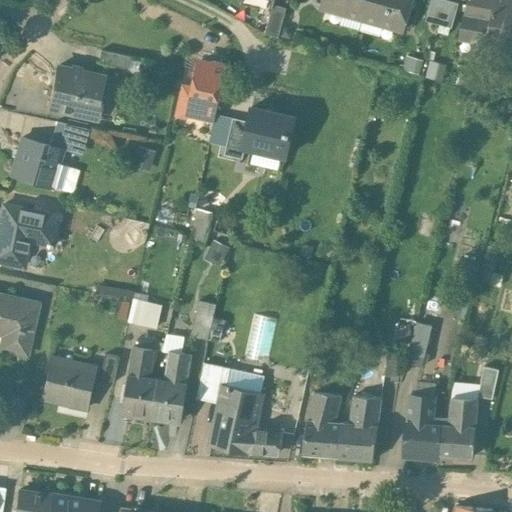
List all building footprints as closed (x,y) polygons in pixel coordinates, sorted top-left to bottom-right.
[(367,0),(329,0),(327,9),(362,19),(367,0)] [(411,0),(367,0),(362,19),(403,30),(411,0)] [(445,0),(431,0),(426,21),(438,24),(445,0)] [(458,3),(446,0),(445,0),(438,24),(451,28),(458,3)] [(511,0),(468,0),(461,39),(488,44),(489,40),(511,44),(511,0)] [(286,10),(274,6),(266,34),(278,38),(286,10)] [(131,56),(102,50),(99,64),(128,70),(131,56)] [(226,67),(199,61),(197,63),(194,76),(195,78),(193,87),(188,108),(195,110),(216,114),(226,67)] [(446,66),(430,61),(425,78),(442,82),(446,66)] [(106,78),(57,68),(49,109),(97,119),(106,78)] [(182,84),(175,115),(186,118),(194,113),(195,110),(188,108),(193,87),(182,84)] [(293,118),(251,109),(248,122),(243,146),(244,147),(245,147),(246,145),(283,153),(283,155),(285,156),(293,118)] [(248,122),(232,119),(224,154),(241,157),(244,147),(243,146),(248,122)] [(86,128),(56,122),(51,142),(80,150),(86,128)] [(63,150),(22,138),(11,175),(61,189),(68,166),(59,163),(63,150)] [(133,163),(149,168),(155,148),(138,143),(133,163)] [(58,216),(3,205),(0,221),(0,261),(24,267),(29,240),(47,244),(47,247),(50,247),(50,245),(53,245),(58,216)] [(188,235),(203,239),(211,210),(196,206),(188,235)] [(235,218),(216,214),(212,231),(230,236),(235,218)] [(219,264),(228,244),(213,237),(204,257),(219,264)] [(38,303),(0,294),(0,334),(3,335),(0,348),(26,355),(38,303)] [(126,318),(155,326),(161,303),(132,295),(126,318)] [(214,312),(197,308),(191,335),(208,339),(213,319),(214,312)] [(278,320),(253,315),(245,357),(270,362),(278,320)] [(223,321),(213,319),(208,339),(218,342),(223,321)] [(432,326),(417,322),(407,363),(422,367),(432,326)] [(133,346),(123,410),(152,415),(157,379),(150,378),(155,350),(133,346)] [(120,355),(107,352),(101,378),(115,381),(120,355)] [(169,352),(165,380),(157,379),(152,415),(179,420),(189,355),(169,352)] [(401,355),(388,353),(384,375),(397,377),(401,355)] [(97,365),(53,356),(43,397),(87,407),(97,365)] [(230,368),(204,363),(196,398),(221,403),(224,387),(225,388),(230,368)] [(374,369),(360,367),(357,380),(372,382),(374,369)] [(498,370),(484,367),(478,396),(492,399),(498,370)] [(264,376),(230,368),(225,388),(224,387),(221,403),(212,443),(249,451),(278,453),(283,432),(253,430),(264,376)] [(410,389),(434,390),(435,381),(410,379),(410,389)] [(340,397),(314,393),(308,420),(303,455),(338,458),(343,424),(334,423),(340,397)] [(22,399),(0,396),(0,420),(18,423),(22,399)] [(434,398),(410,396),(405,450),(424,452),(423,458),(438,460),(438,454),(441,425),(431,424),(434,398)] [(380,401),(354,398),(350,425),(343,424),(338,458),(371,460),(380,401)] [(477,402),(452,400),(449,426),(441,425),(438,454),(472,457),(475,428),(477,402)] [(49,495),(17,490),(13,511),(46,511),(49,496),(49,495)] [(96,511),(98,503),(49,496),(46,511),(96,511)]
